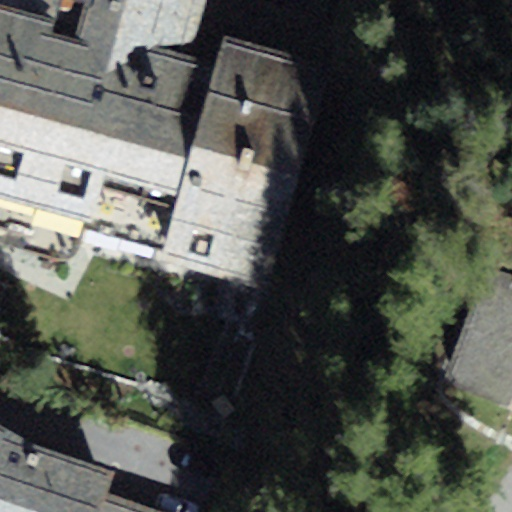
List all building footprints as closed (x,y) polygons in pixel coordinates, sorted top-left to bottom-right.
[(0,0),(0,194),(165,243),(161,261),(269,288),(332,67),(316,64),(335,0),(0,0)] [(442,380),(511,407),(511,286),(482,275),(442,380)] [(0,511),(13,511),(37,444),(0,423),(0,511)] [(13,511),(101,511),(108,493),(116,470),(37,444),(13,511)] [(164,511),(108,493),(101,511),(164,511)]
